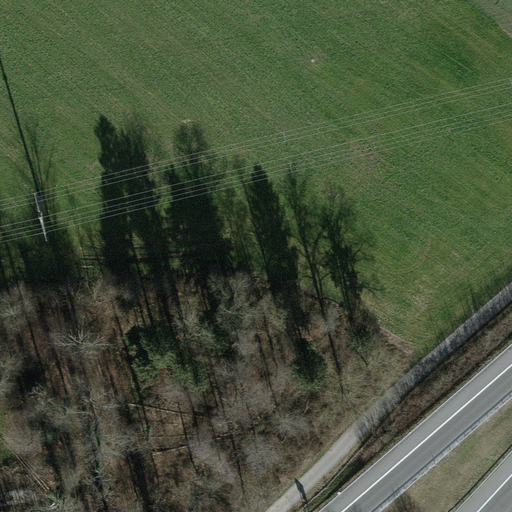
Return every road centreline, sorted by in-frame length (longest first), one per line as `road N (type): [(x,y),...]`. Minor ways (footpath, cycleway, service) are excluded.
road 1 (track): [(511,292),(276,511)]
road 2 (motorway): [(511,378),(356,511)]
